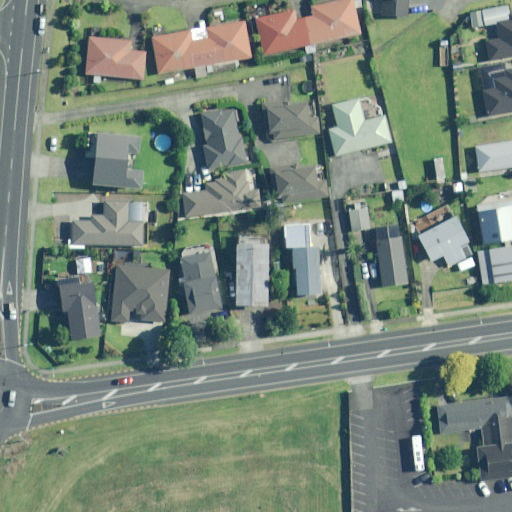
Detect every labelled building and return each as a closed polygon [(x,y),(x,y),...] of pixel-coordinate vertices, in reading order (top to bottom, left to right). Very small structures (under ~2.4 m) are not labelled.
[(359,0),(359,7),(366,7),(366,25),(391,25),(392,8),(392,0),(359,0)] [(244,66),(282,59),(283,59),(285,59),(303,55),(302,53),(348,45),(341,6),(294,14),(296,25),(279,28),(277,19),(237,27),(244,66)] [(511,63),(511,24),(479,30),(482,46),(469,48),(472,70),(511,63)] [(230,30),(134,45),(141,84),(236,68),(230,30)] [(131,54),(71,49),(69,84),(129,88),(131,54)] [(477,91),(464,93),(467,122),(511,116),(511,82),(507,83),(505,75),(485,79),(486,86),(476,87),(477,91)] [(369,125),(365,104),(313,114),(318,136),(310,138),(316,166),(375,153),(369,125)] [(296,110),(245,115),(248,151),(299,146),(296,110)] [(187,124),(191,155),(186,156),(189,179),(231,174),(227,150),(223,151),(219,120),(187,124)] [(117,147),(80,143),(75,195),(112,198),(117,147)] [(511,147),(457,154),(461,182),(511,175),(511,147)] [(304,170),(256,176),(262,215),(307,209),(307,210),(317,208),(317,207),(360,201),(355,165),(309,171),(312,190),(307,191),(304,170)] [(428,165),(416,166),(417,189),(429,188),(428,165)] [(188,193),(190,199),(167,202),(171,229),(240,218),(236,192),(229,193),(225,176),(200,182),(202,191),(188,193)] [(458,201),(456,188),(447,189),(449,203),(458,201)] [(444,192),(436,191),(436,203),(444,203),(444,192)] [(386,199),(373,200),(374,214),(386,213),(386,199)] [(89,209),(88,224),(77,224),(77,230),(57,230),(57,254),(129,256),(130,232),(114,232),(115,210),(89,209)] [(496,212),(460,217),(465,255),(502,250),(496,212)] [(348,216),(330,218),(333,243),(351,241),(348,216)] [(409,230),(403,221),(393,228),(399,237),(409,230)] [(448,267),(443,257),(452,252),(438,224),(400,243),(414,271),(426,265),(431,276),(448,267)] [(304,304),(301,256),(292,257),(292,236),(267,237),(267,259),(274,259),(276,305),(304,304)] [(390,246),(357,249),(362,297),(394,294),(390,246)] [(220,251),(221,315),(254,315),(253,251),(220,251)] [(496,255),(461,260),(465,296),(501,291),(496,255)] [(197,258),(163,264),(173,325),(207,320),(197,258)] [(157,280),(98,273),(90,329),(150,336),(157,280)] [(64,297),(45,297),(44,318),(64,318),(64,297)] [(83,319),(54,320),(56,351),(85,349),(83,319)] [(511,466),(511,440),(504,386),(431,396),(436,427),(473,422),(479,471),(511,466)]
